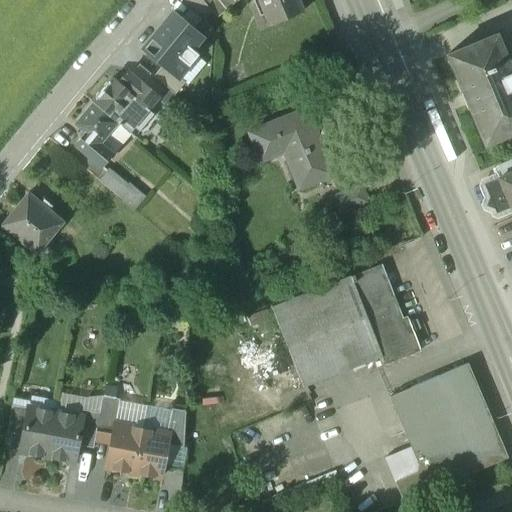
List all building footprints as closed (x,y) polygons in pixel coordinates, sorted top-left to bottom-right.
[(189,9),(203,20),(211,11),(201,0),(182,0),(180,2),(189,9)] [(226,11),(217,0),(201,0),(211,11),(217,18),(226,11)] [(235,3),(232,0),(217,0),(226,11),(235,3)] [(297,0),(258,0),(269,25),(303,12),(297,0)] [(180,20),(202,37),(210,27),(203,20),(189,9),(180,20)] [(172,13),(143,49),(163,65),(178,78),(197,54),(192,50),(202,37),(180,20),(172,13)] [(495,36),(447,56),(485,145),(511,134),(511,71),(510,72),(495,36)] [(178,78),(163,65),(154,77),(175,94),(184,83),(178,78)] [(132,94),(111,119),(117,123),(128,133),(157,98),(127,72),(118,83),(132,94)] [(118,83),(113,79),(93,103),(111,119),(132,94),(118,83)] [(93,103),(75,124),(85,133),(99,145),(100,144),(117,123),(111,119),(93,103)] [(306,111),(250,135),(262,162),(285,152),(300,189),(333,175),(306,111)] [(117,123),(100,144),(112,155),(130,133),(128,133),(117,123)] [(99,145),(85,133),(75,146),(101,168),(112,155),(100,144),(99,145)] [(128,186),(108,169),(107,171),(106,171),(98,181),(118,198),(119,196),(128,186)] [(511,172),(498,178),(510,208),(511,207),(511,172)] [(498,178),(483,184),(489,198),(485,206),(494,209),(496,214),(510,208),(498,178)] [(144,198),(128,186),(119,196),(134,209),(144,198)] [(361,186),(333,197),(340,214),(368,202),(361,186)] [(28,193),(1,226),(36,255),(44,246),(48,240),(56,231),(63,223),(48,211),(52,207),(44,200),(40,204),(28,193)] [(56,231),(48,240),(50,241),(58,232),(56,231)] [(55,255),(44,246),(36,255),(47,265),(55,255)] [(402,318),(382,265),(351,277),(382,357),(385,365),(421,351),(407,316),(402,318)] [(351,277),(272,307),(303,388),(382,357),(351,277)] [(467,364),(390,397),(411,448),(421,472),(394,483),(403,502),(507,459),(467,364)] [(119,399),(102,396),(100,409),(99,413),(96,432),(112,434),(114,425),(115,425),(119,399)] [(27,408),(11,405),(7,433),(22,436),(27,408)] [(55,413),(27,408),(22,436),(19,452),(47,457),(55,413)] [(185,412),(172,409),(166,434),(169,435),(167,445),(183,448),(185,412)] [(99,413),(83,410),(81,417),(83,418),(77,446),(93,449),(96,432),(99,413)] [(81,417),(55,413),(47,457),(74,462),(77,446),(83,418),(81,417)] [(115,425),(114,425),(112,434),(106,468),(133,473),(141,430),(115,425)] [(166,434),(141,430),(133,473),(161,478),(167,445),(169,435),(166,434)] [(411,448),(384,459),(394,483),(421,472),(411,448)]
